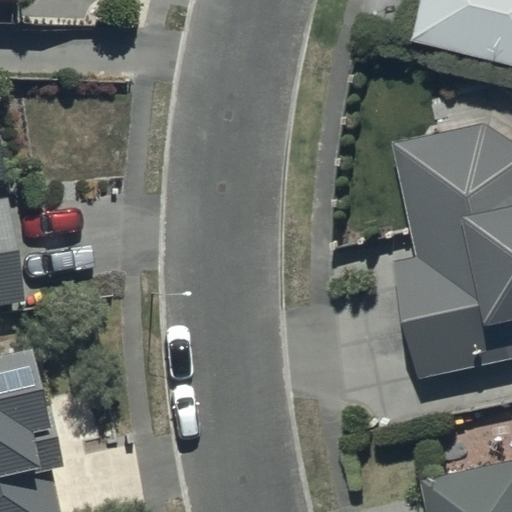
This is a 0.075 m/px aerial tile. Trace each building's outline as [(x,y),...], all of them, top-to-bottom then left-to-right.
[(511,0),(416,0),(408,37),(511,62),(511,0)] [(511,140),(484,120),(391,139),(413,256),(389,260),(412,376),(511,356),(511,140)] [(0,302),(14,300),(0,202),(0,302)] [(0,511),(48,511),(39,470),(46,468),(18,344),(0,347),(0,511)] [(511,511),(511,456),(415,474),(422,511),(511,511)]
